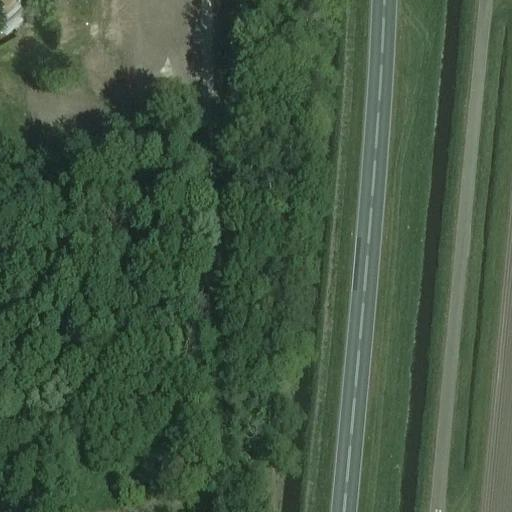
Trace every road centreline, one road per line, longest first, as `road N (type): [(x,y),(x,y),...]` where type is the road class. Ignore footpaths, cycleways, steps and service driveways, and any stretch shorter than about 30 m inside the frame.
road 1 (unclassified): [(436,511),(486,0)]
road 2 (trunk): [(342,511),(383,105),(386,0)]
